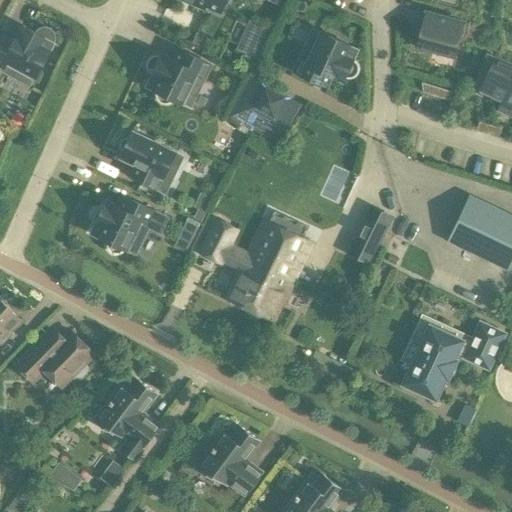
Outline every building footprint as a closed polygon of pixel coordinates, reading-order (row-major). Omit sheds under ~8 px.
[(221,11),(224,5),(226,6),(228,0),(185,0),(197,5),(199,2),(221,11)] [(469,24),(421,11),(415,32),(421,34),(417,47),(454,58),(459,37),(465,38),(469,24)] [(251,20),(239,48),(263,59),(275,31),(251,20)] [(37,31),(36,32),(24,26),(15,43),(5,38),(5,37),(4,36),(0,42),(0,66),(3,68),(2,70),(29,86),(54,41),(54,39),(55,38),(54,36),(54,34),(53,32),(52,31),(51,29),(49,28),(47,27),(45,27),(42,28),(41,28),(39,29),(37,31)] [(355,60),(353,59),(358,50),(313,29),(293,71),(321,84),(327,72),(344,80),(345,77),(347,78),(349,78),(351,78),(353,77),(354,77),(356,76),(357,75),(358,73),(359,71),(359,69),(359,67),(358,65),(358,64),(357,62),(355,60)] [(151,73),(152,74),(147,85),(157,90),(156,91),(156,93),(156,95),(156,97),(157,99),(158,100),(159,102),(160,103),(163,104),(165,104),(168,104),(170,103),(172,102),(173,101),(174,98),(192,107),(212,65),(184,51),(178,63),(161,55),(161,56),(159,55),(158,55),(155,55),(153,56),(151,57),(150,58),(149,59),(148,60),(147,63),(147,65),(147,66),(147,68),(148,70),(150,72),(151,73)] [(511,65),(487,54),(472,86),(502,100),(503,101),(511,80),(511,65)] [(251,76),(228,116),(282,145),(304,105),(251,76)] [(502,100),(498,109),(511,115),(511,80),(503,101),(502,100)] [(423,92),(452,96),(454,87),(425,82),(423,92)] [(480,121),(477,129),(489,132),(491,125),(480,121)] [(491,125),(489,132),(500,136),(502,128),(491,125)] [(133,132),(130,138),(128,138),(127,138),(125,138),(123,139),(122,140),(121,141),(121,143),(120,144),(120,145),(121,147),(121,148),(123,150),(124,151),(121,157),(138,165),(132,175),(131,176),(166,193),(183,157),(133,132)] [(450,242),(508,270),(511,260),(511,215),(472,196),(450,242)] [(92,231),(108,239),(107,242),(107,243),(107,245),(108,247),(109,249),(110,250),(111,251),(112,252),(115,253),(117,253),(118,253),(120,253),(121,252),(124,251),(125,249),(125,248),(136,253),(149,227),(161,233),(169,217),(129,198),(123,210),(106,202),(92,231)] [(371,206),(353,242),(375,253),(393,217),(371,206)] [(193,220),(201,224),(206,215),(197,211),(193,220)] [(265,219),(249,254),(250,254),(247,259),(258,264),(294,282),(313,242),(265,219)] [(187,221),(183,229),(194,235),(198,227),(187,221)] [(250,254),(249,254),(230,244),(237,230),(217,221),(202,252),(222,261),(224,256),(242,265),(226,298),(250,309),(264,282),(252,276),(258,264),(247,259),(250,254)] [(264,282),(250,309),(275,321),(294,282),(258,264),(252,276),(264,282)] [(0,341),(21,321),(6,307),(6,303),(0,296),(0,341)] [(405,384),(436,398),(445,377),(447,378),(455,361),(453,360),(457,352),(466,356),(465,358),(489,369),(505,334),(481,323),(471,346),(431,327),(423,346),(412,340),(403,360),(413,365),(405,384)] [(47,333),(16,365),(16,366),(34,385),(46,373),(61,387),(74,374),(77,377),(82,376),(87,371),(87,366),(84,363),(94,353),(71,330),(60,341),(55,341),(47,333)] [(128,391),(122,386),(96,421),(112,433),(114,430),(123,437),(126,434),(131,438),(122,450),(135,459),(159,426),(142,413),(156,394),(137,379),(128,391)] [(217,477),(226,484),(228,481),(246,494),(262,473),(244,460),(259,440),(240,426),(231,438),(224,433),(198,468),(214,480),(217,477)] [(115,485),(127,467),(114,458),(102,476),(115,485)] [(71,488),(74,483),(59,471),(53,479),(71,488)] [(307,482),(285,511),(331,511),(328,509),(342,489),(323,475),(314,487),(307,482)]
